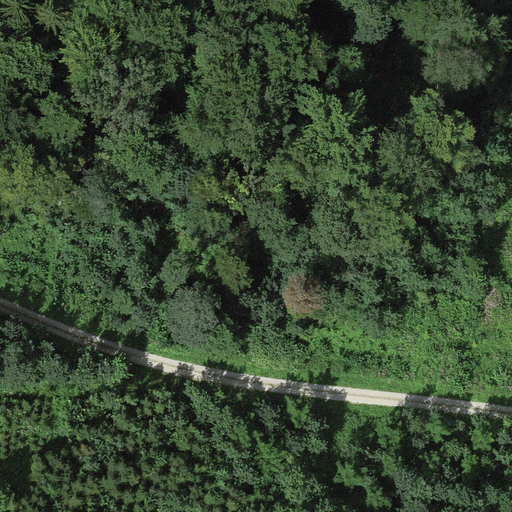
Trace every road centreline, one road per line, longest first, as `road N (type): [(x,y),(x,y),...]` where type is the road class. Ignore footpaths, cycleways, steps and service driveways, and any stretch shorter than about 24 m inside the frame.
road 1 (track): [(0,309),(225,378),(511,413)]
road 2 (track): [(0,391),(225,378),(351,511)]
